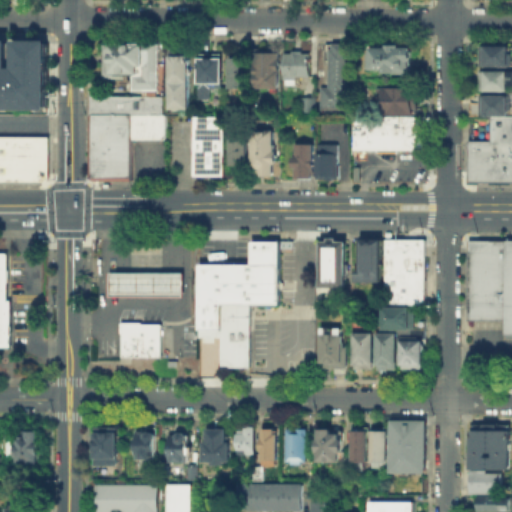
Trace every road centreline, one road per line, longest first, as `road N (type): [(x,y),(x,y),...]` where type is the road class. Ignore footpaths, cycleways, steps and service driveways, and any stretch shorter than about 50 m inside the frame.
road 1 (residential): [(0,18),(511,21)]
road 2 (residential): [(76,398),(511,400)]
road 3 (secondary): [(144,209),(511,211)]
road 4 (residential): [(448,211),(447,511)]
road 5 (residential): [(448,211),(449,0)]
road 6 (tertiary): [(70,0),(69,209)]
